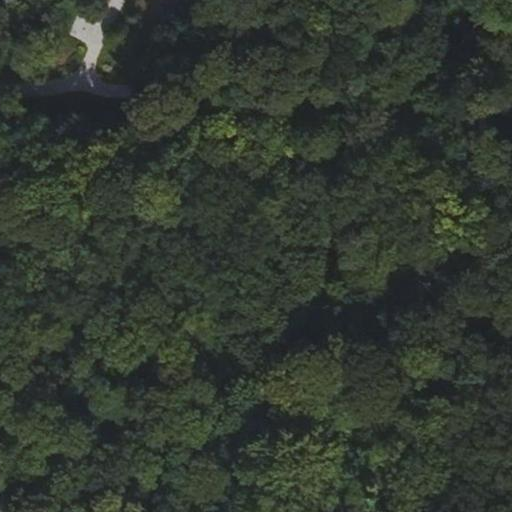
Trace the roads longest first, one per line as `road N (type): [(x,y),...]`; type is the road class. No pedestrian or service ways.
road 1 (track): [(264,511),(379,110)]
road 2 (track): [(379,110),(397,106),(511,11)]
